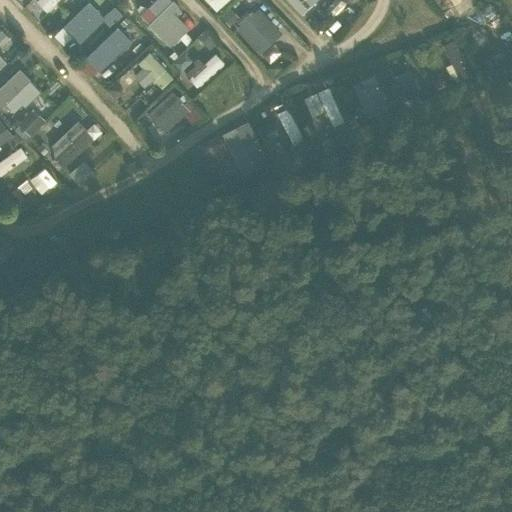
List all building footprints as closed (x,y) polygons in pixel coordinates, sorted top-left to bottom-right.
[(58,0),(37,0),(36,1),(47,12),(58,0)] [(105,13),(113,4),(108,0),(90,0),(91,0),(105,13)] [(171,0),(155,0),(148,7),(157,16),(172,1),(171,0)] [(206,0),(217,10),(226,0),(206,0)] [(288,0),(302,14),(317,0),(288,0)] [(344,3),(341,0),(334,0),(325,9),(332,16),(344,3)] [(443,0),(449,8),(462,0),(443,0)] [(157,16),(148,25),(171,47),(179,38),(186,33),(189,29),(177,16),(182,11),(178,7),(179,7),(172,1),(157,16)] [(97,11),(89,3),(63,27),(71,36),(77,30),(84,38),(101,22),(93,15),(97,11)] [(230,27),(239,18),(230,8),(221,17),(230,27)] [(260,55),(283,34),(259,8),(255,12),(253,10),(239,24),(241,26),(236,30),(260,55)] [(101,19),(102,20),(109,27),(116,21),(107,13),(103,17),(101,19)] [(126,18),(120,24),(123,27),(129,21),(126,18)] [(0,28),(0,44),(8,37),(0,28)] [(127,36),(119,28),(86,58),(94,67),(127,36)] [(209,50),(216,44),(205,31),(198,37),(209,50)] [(450,63),(446,65),(455,84),(470,76),(452,40),(441,45),(450,63)] [(495,64),(504,60),(500,52),(491,57),(495,64)] [(173,78),(150,53),(138,63),(143,68),(134,76),(145,87),(154,80),(161,88),(173,78)] [(190,77),(188,78),(197,88),(224,63),(216,53),(204,64),(201,60),(186,73),(190,77)] [(271,63),(267,67),(274,75),(282,68),(278,63),(271,63)] [(0,88),(0,108),(31,79),(20,69),(0,88)] [(436,89),(446,83),(442,76),(432,81),(436,89)] [(371,77),(360,82),(366,95),(374,114),(385,109),(371,77)] [(397,85),(404,103),(419,97),(412,79),(397,85)] [(115,82),(106,90),(115,100),(121,94),(122,89),(115,82)] [(315,94),(331,128),(344,122),(329,88),(315,94)] [(174,93),(148,115),(157,124),(165,133),(189,111),(188,109),(184,104),(182,102),(174,93)] [(189,100),(184,104),(188,109),(194,105),(189,100)] [(33,108),(18,124),(30,136),(46,120),(33,108)] [(304,140),(287,108),(277,113),(294,145),(304,140)] [(388,109),(376,114),(379,121),(391,116),(388,109)] [(347,119),(351,128),(358,126),(354,116),(347,119)] [(0,144),(12,136),(0,119),(0,144)] [(78,121),(51,147),(53,149),(55,160),(63,169),(94,140),(85,130),(86,130),(78,121)] [(256,171),(270,164),(249,121),(234,129),(256,171)] [(340,135),(338,129),(331,132),(334,138),(340,135)] [(12,136),(6,140),(11,147),(20,140),(15,133),(12,136)] [(20,147),(0,161),(0,177),(14,167),(18,173),(27,166),(23,160),(28,157),(20,147)] [(85,162),(70,176),(78,186),(94,172),(85,162)] [(203,169),(212,187),(222,183),(214,164),(203,169)] [(46,165),(30,178),(41,193),(58,180),(46,165)] [(146,208),(167,200),(160,182),(139,190),(146,208)] [(17,186),(11,192),(17,199),(24,194),(17,186)] [(49,213),(55,208),(51,203),(45,208),(49,213)] [(0,263),(8,256),(0,246),(0,263)]
